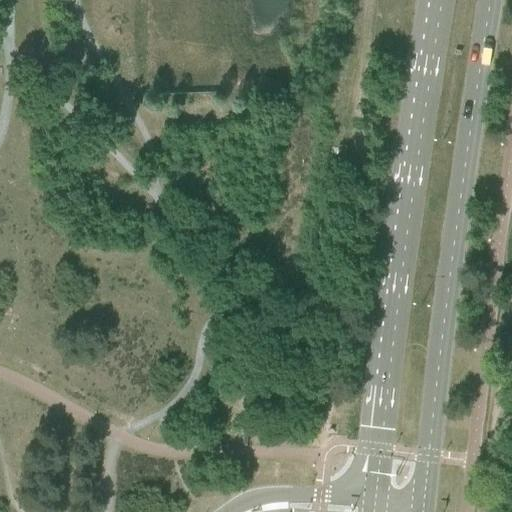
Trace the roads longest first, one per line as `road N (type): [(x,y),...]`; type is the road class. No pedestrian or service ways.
road 1 (secondary): [(419,511),(487,0)]
road 2 (secondary): [(438,0),(371,502)]
road 3 (tertiary): [(371,502),(275,498),(234,511)]
